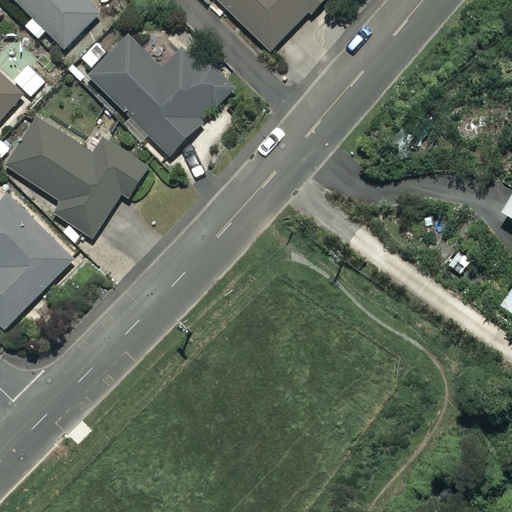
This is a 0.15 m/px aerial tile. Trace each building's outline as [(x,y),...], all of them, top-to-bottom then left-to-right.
[(15,0),(64,48),(99,12),(86,0),(15,0)] [(321,0),(219,0),(270,51),(321,0)] [(87,76),(169,155),(233,89),(183,42),(160,66),(127,34),(87,76)] [(45,81),(28,65),(14,80),(31,96),(45,81)] [(0,118),(23,94),(0,72),(0,118)] [(94,155),(42,115),(6,163),(60,204),(55,212),(91,239),(146,165),(108,136),(94,155)] [(511,195),(503,211),(511,216),(511,195)] [(71,258),(7,196),(0,202),(0,265),(1,267),(0,267),(0,322),(5,327),(71,258)]
